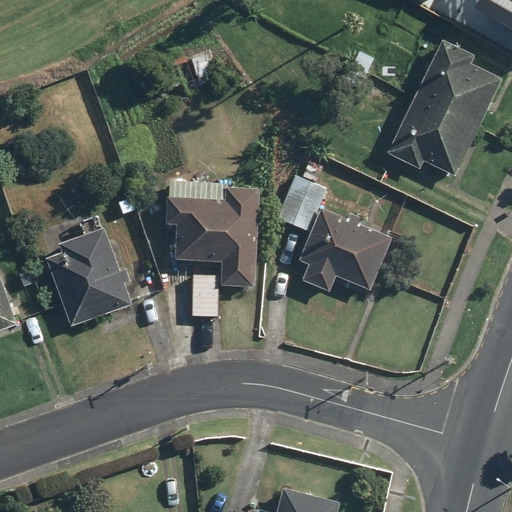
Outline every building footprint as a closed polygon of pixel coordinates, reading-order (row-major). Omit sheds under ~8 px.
[(511,0),(496,0),(484,22),(511,38),(511,0)] [(461,176),(507,75),(481,63),(485,54),(446,36),(393,151),(426,167),(429,161),(461,176)] [(332,178),(297,166),(279,217),(313,230),(303,258),(312,261),(305,278),(338,290),(343,278),(377,290),(398,233),(372,224),(375,216),(325,197),(332,178)] [(235,190),(236,180),(176,175),(172,223),(184,224),(181,256),(228,260),(226,282),(258,285),(266,193),(235,190)] [(69,248),(50,254),(74,324),(136,303),(109,223),(101,226),(98,219),(63,231),(69,248)] [(6,265),(0,267),(0,331),(25,323),(6,265)] [(224,274),(197,271),(193,315),(221,318),(224,274)] [(342,511),(345,500),(288,486),(281,511),(276,511),(261,508),(259,511),(342,511)]
